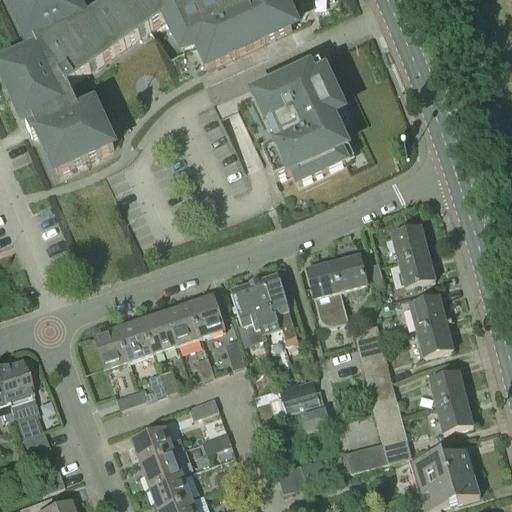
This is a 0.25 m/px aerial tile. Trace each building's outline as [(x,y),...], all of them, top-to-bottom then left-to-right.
[(121,0),(86,25),(74,0),(28,0),(10,9),(29,50),(35,47),(39,55),(0,72),(0,75),(25,130),(26,130),(32,142),(39,139),(57,179),(114,152),(95,111),(81,118),(69,92),(170,21),(183,49),(194,44),(198,52),(208,74),(292,35),(278,5),(283,3),(282,0),(121,0)] [(208,74),(198,52),(189,57),(204,89),(219,123),(228,119),(238,114),(236,110),(254,101),(311,75),(292,35),(208,74)] [(311,75),(254,101),(268,130),(269,130),(272,136),(271,136),(276,146),(278,150),(263,157),(276,185),(290,179),(291,179),(294,177),(299,188),(345,167),(345,166),(345,167),(340,156),(346,153),(347,153),(332,122),(343,117),(326,79),(325,79),(315,85),(311,76),(311,75)] [(398,267),(428,260),(421,233),(391,241),(398,267)] [(428,260),(398,267),(405,294),(435,286),(428,260)] [(360,262),(333,268),(341,298),(368,291),(360,262)] [(341,298),(333,268),(307,275),(314,305),(341,298)] [(373,283),(381,280),(378,268),(370,271),(373,283)] [(277,280),(264,285),(269,300),(266,301),(274,323),(277,322),(282,335),(283,334),(285,341),(287,340),(290,350),(299,347),(289,317),(290,317),(277,280)] [(384,293),(381,280),(373,283),(376,295),(384,293)] [(264,285),(244,292),(254,320),(263,347),(268,345),(266,340),(275,337),(280,353),(290,350),(287,340),(285,341),(283,334),(282,335),(277,322),(274,323),(266,301),(269,300),(264,285)] [(254,320),(244,292),(232,296),(233,299),(231,300),(242,331),(243,330),(249,346),(258,343),(260,348),(263,347),(254,320)] [(189,310),(201,344),(225,336),(214,302),(189,310)] [(416,337),(446,329),(439,303),(410,311),(416,337)] [(201,344),(189,310),(166,318),(177,352),(201,344)] [(166,318),(142,326),(154,360),(177,352),(166,318)] [(154,360),(142,326),(118,334),(130,368),(154,360)] [(446,329),(416,337),(423,363),(453,356),(446,329)] [(367,341),(379,338),(377,330),(365,333),(367,341)] [(367,341),(365,333),(352,337),(354,345),(367,341)] [(130,368),(118,334),(94,342),(106,377),(130,368)] [(379,338),(367,341),(354,345),(357,353),(381,347),(379,338)] [(233,375),(245,372),(238,345),(225,349),(233,375)] [(384,358),(381,347),(357,353),(359,364),(384,358)] [(387,369),(384,358),(359,364),(362,376),(387,369)] [(203,387),(215,383),(208,362),(196,367),(203,387)] [(9,409),(12,420),(35,413),(31,401),(32,401),(21,367),(0,374),(0,397),(5,410),(9,409)] [(392,388),(387,369),(362,376),(367,395),(392,388)] [(160,379),(167,400),(179,396),(171,375),(160,379)] [(167,400),(160,379),(148,383),(156,404),(167,400)] [(436,413),(466,405),(459,379),(429,386),(436,413)] [(283,394),(279,395),(283,406),(317,395),(313,384),(298,389),(297,387),(283,391),(283,394)] [(392,388),(367,395),(373,415),(398,409),(392,388)] [(120,416),(146,407),(143,395),(116,404),(120,416)] [(317,395),(283,406),(287,419),(321,408),(317,395)] [(5,410),(0,397),(0,420),(2,420),(5,427),(13,424),(12,420),(9,409),(5,410)] [(214,404),(189,413),(193,426),(219,416),(214,404)] [(466,405),(436,413),(443,440),(473,432),(466,405)] [(270,407),(257,411),(262,427),(274,424),(270,407)] [(398,409),(373,415),(376,427),(401,420),(398,409)] [(325,412),(300,420),(305,437),(330,430),(325,412)] [(404,432),(401,420),(376,427),(379,438),(404,432)] [(407,444),(404,432),(379,438),(381,449),(382,450),(407,444)] [(141,471),(175,458),(166,434),(132,447),(141,471)] [(27,468),(51,459),(43,436),(19,445),(27,468)] [(206,460),(232,451),(227,438),(202,448),(206,460)] [(412,463),(407,444),(382,450),(387,470),(412,463)] [(381,449),(369,452),(375,473),(387,470),(382,450),(381,449)] [(375,473),(369,452),(358,455),(363,476),(375,473)] [(363,476),(358,455),(345,458),(351,479),(363,476)] [(428,497),(475,484),(467,456),(444,463),(442,458),(410,467),(419,499),(428,497)] [(175,458),(141,471),(149,494),(183,481),(175,458)] [(51,459),(27,468),(31,479),(55,470),(51,459)] [(55,470),(31,479),(35,491),(60,482),(55,470)] [(300,470),(276,477),(283,500),(307,493),(300,470)] [(244,485),(240,472),(214,482),(219,495),(244,485)] [(183,481),(149,494),(156,511),(172,511),(192,505),(183,481)] [(60,482),(35,491),(40,502),(64,493),(60,482)] [(475,484),(428,497),(430,506),(422,508),(422,511),(446,511),(480,502),(475,484)] [(70,511),(69,508),(59,511),(53,511),(50,503),(24,511),(70,511)]
